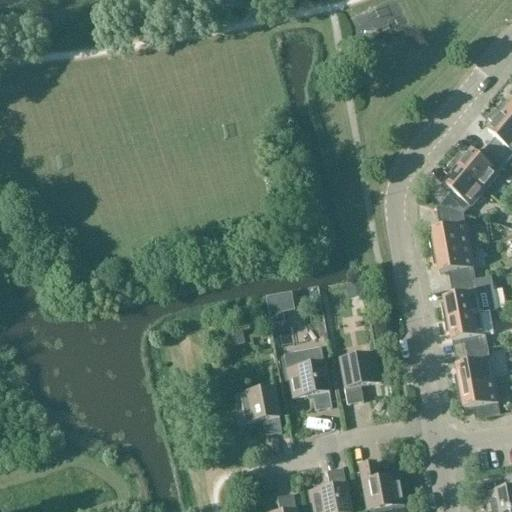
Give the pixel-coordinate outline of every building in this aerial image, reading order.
[(506,102),(497,112),(511,124),(511,107),(511,108),(506,102)] [(496,140),(488,149),(507,166),(511,160),(511,124),(497,112),(489,122),(495,127),(489,134),(496,140)] [(461,155),(453,165),(486,193),(500,176),(499,175),(507,166),(488,149),(480,159),(473,153),(467,160),(461,155)] [(451,193),(437,210),(464,217),(471,209),(471,210),(486,193),(453,165),(445,174),(451,180),(445,187),(451,193)] [(430,243),(432,255),(471,248),(467,226),(466,227),(464,217),(437,210),(441,231),(432,233),(434,242),(430,243)] [(449,275),(451,287),(476,282),(474,270),(475,270),(471,248),(432,255),(435,268),(439,267),(440,277),(449,275)] [(478,294),(476,282),(451,287),(453,299),(445,300),(446,310),(442,311),(445,323),(483,316),(479,294),(478,294)] [(461,343),(464,355),(489,350),(486,338),(487,338),(483,316),(445,323),(447,336),(451,335),(453,344),(461,343)] [(491,362),(489,350),(464,355),(466,366),(457,368),(459,377),(455,378),(457,391),(496,384),(492,362),(491,362)] [(320,351),(283,358),(291,402),(312,398),(315,414),(331,411),(320,351)] [(360,390),(381,386),(376,356),(339,363),(347,408),(363,405),(360,390)] [(500,406),(496,384),(457,391),(459,403),(463,403),(465,412),(474,410),(476,422),(501,418),(499,406),(500,406)] [(265,440),(281,436),(273,391),(236,398),(241,427),(262,424),(265,440)] [(358,470),(365,511),(403,511),(398,479),(377,482),(374,467),(358,470)] [(349,511),(342,472),(326,475),(329,491),(308,495),(311,511),(349,511)] [(511,511),(511,491),(486,496),(489,511),(511,511)] [(295,511),(293,498),(277,501),(278,511),(295,511)]
